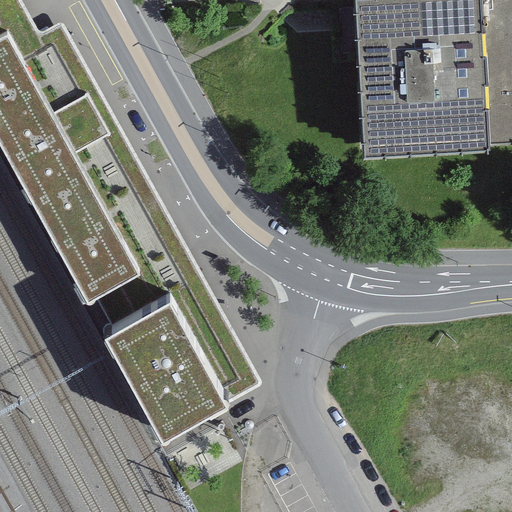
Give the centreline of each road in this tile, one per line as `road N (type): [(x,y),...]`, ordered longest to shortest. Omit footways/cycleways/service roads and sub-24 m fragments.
road 1 (primary): [(107,0),(219,195),(269,242),(329,273)]
road 2 (residential): [(329,273),(300,357),(298,390),(357,511)]
road 3 (primary): [(329,273),(412,287),(511,283)]
